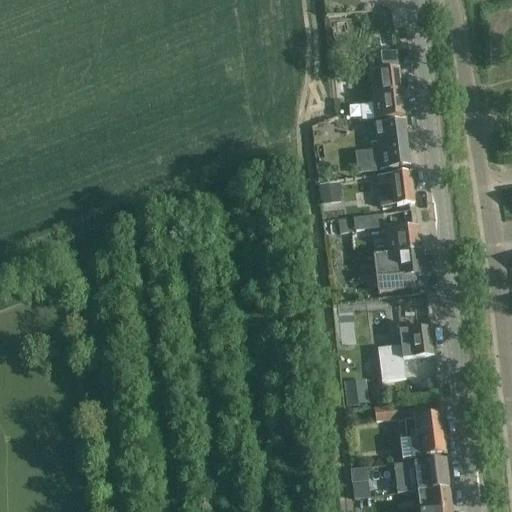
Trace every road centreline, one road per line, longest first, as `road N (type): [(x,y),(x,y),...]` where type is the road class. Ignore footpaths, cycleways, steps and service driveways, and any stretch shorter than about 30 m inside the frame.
road 1 (tertiary): [(472,511),(410,0)]
road 2 (residential): [(511,440),(482,180)]
road 3 (residential): [(482,180),(449,0)]
